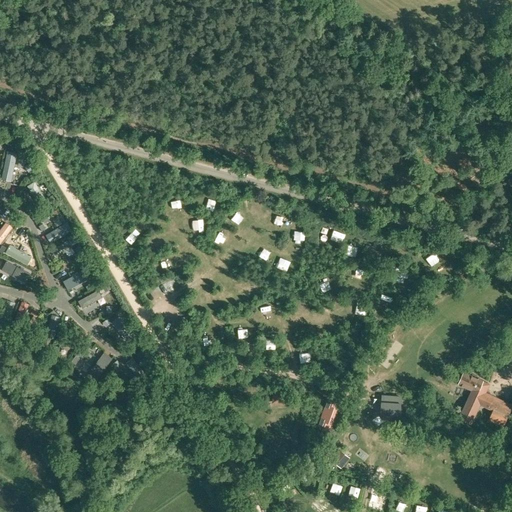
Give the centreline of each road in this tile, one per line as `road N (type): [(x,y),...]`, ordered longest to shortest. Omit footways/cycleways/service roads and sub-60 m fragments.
road 1 (unclassified): [(511,249),(0,115)]
road 2 (track): [(41,126),(56,181),(262,511)]
road 3 (track): [(154,338),(359,385),(367,396)]
